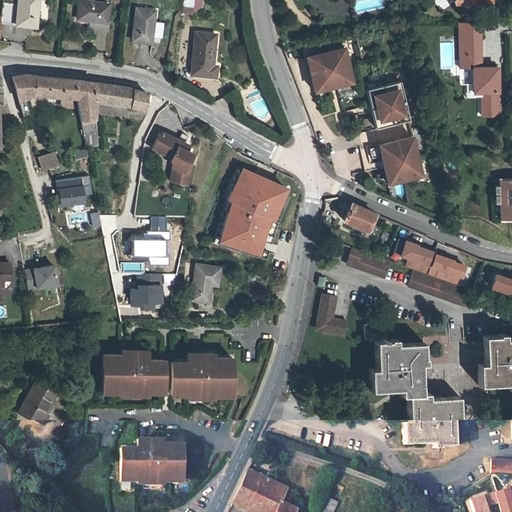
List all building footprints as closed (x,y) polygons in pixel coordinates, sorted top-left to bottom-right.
[(6,4),(3,23),(32,27),(34,0),(20,0),(20,5),(6,4)] [(182,0),(181,13),(192,13),(192,0),(182,0)] [(109,10),(80,6),(78,20),(107,24),(109,10)] [(155,23),(155,11),(138,9),(136,40),(153,42),(153,35),(162,36),(163,23),(155,23)] [(476,64),(476,80),(476,88),(485,88),(485,92),(484,105),(500,105),(501,64),(483,64),(484,30),(463,30),(462,64),(476,64)] [(217,38),(196,36),(193,77),(217,80),(218,69),(214,68),(217,38)] [(348,46),(307,55),(315,92),(356,83),(348,46)] [(26,97),(33,94),(47,95),(75,99),(75,80),(22,74),(21,76),(15,77),(11,75),(22,115),(30,113),(26,97)] [(82,131),(94,127),(91,102),(93,82),(75,80),(75,99),(76,99),(82,131)] [(485,88),(476,88),(476,80),(472,80),(472,92),(485,92),(485,88)] [(403,81),(368,89),(377,127),(412,119),(403,81)] [(93,82),(91,102),(141,108),(143,93),(123,88),(93,82)] [(500,105),(484,105),(484,113),(500,113),(500,105)] [(185,148),(157,134),(152,142),(150,157),(160,159),(161,154),(169,155),(167,161),(172,169),(170,181),(188,185),(191,166),(189,165),(193,156),(187,153),(183,151),(185,148)] [(416,135),(379,143),(388,184),(425,176),(416,135)] [(74,150),(75,158),(88,156),(86,148),(74,150)] [(243,160),(223,151),(209,182),(229,191),(243,160)] [(53,152),(38,157),(42,170),(49,167),(57,165),(53,152)] [(84,203),(82,188),(92,187),(90,177),(56,182),(57,191),(59,191),(61,206),(84,203)] [(460,178),(451,178),(451,188),(460,188),(460,178)] [(511,178),(497,179),(497,188),(497,195),(498,198),(498,205),(498,219),(511,218),(511,178)] [(374,211),(350,201),(343,218),(366,228),(374,211)] [(290,209),(288,223),(296,226),(299,211),(290,209)] [(89,212),(91,226),(100,225),(98,210),(89,212)] [(263,217),(250,211),(248,219),(245,229),(258,233),(263,217)] [(243,235),(248,220),(226,213),(222,227),(217,241),(242,250),(246,241),(239,239),(240,234),(243,235)] [(167,263),(167,215),(150,215),(150,236),(131,236),(131,258),(149,258),(149,263),(167,263)] [(464,266),(452,261),(452,260),(433,253),(434,252),(416,246),(416,244),(404,240),(399,255),(408,258),(405,266),(411,268),(455,284),(458,275),(460,276),(464,266)] [(354,265),(382,275),(388,260),(359,249),(359,250),(357,250),(351,247),(348,257),(355,260),(354,265)] [(346,262),(354,265),(355,260),(348,257),(346,262)] [(218,265),(195,262),(189,297),(207,300),(209,282),(215,283),(218,265)] [(10,263),(0,263),(0,300),(3,300),(2,289),(4,289),(4,281),(10,281),(10,263)] [(56,266),(25,270),(28,290),(59,286),(56,266)] [(455,284),(411,268),(405,284),(462,304),(468,288),(455,284)] [(489,291),(511,299),(511,274),(497,269),(489,291)] [(162,304),(162,275),(138,275),(138,289),(131,290),(132,306),(140,306),(141,311),(154,310),(154,304),(162,304)] [(313,316),(319,324),(320,325),(342,330),(345,316),(329,313),(333,291),(319,288),(313,316)] [(384,316),(361,317),(361,332),(384,332),(384,316)] [(387,333),(371,334),(373,367),(368,367),(369,383),(404,382),(406,422),(401,422),(402,438),(438,436),(439,439),(453,439),(451,405),(457,405),(456,390),(421,391),(418,349),(422,349),(421,335),(388,336),(387,333)] [(491,333),(476,334),(478,367),(472,368),(473,383),(509,382),(511,421),(504,422),(505,437),(511,436),(511,334),(491,336),(491,333)] [(146,358),(146,349),(119,349),(119,354),(100,354),(100,393),(118,393),(118,396),(146,395),(146,392),(162,392),(162,357),(146,358)] [(212,395),(232,395),(232,355),(212,356),(212,351),(185,351),(185,360),(170,360),(169,395),(184,395),(184,398),(212,398),(212,395)] [(41,410),(47,389),(27,383),(17,418),(42,425),(46,412),(41,410)] [(134,447),(118,447),(118,481),(134,481),(134,484),(162,484),(162,481),(182,482),(181,442),(161,442),(161,438),(134,437),(134,447)] [(511,477),(511,463),(502,462),(490,461),(489,474),(511,477)] [(254,511),(270,478),(246,467),(230,503),(249,511),(254,511)] [(292,488),(270,478),(254,511),(293,511),(296,508),(285,503),(292,488)] [(499,511),(492,491),(465,500),(468,511),(499,511)] [(333,511),(338,502),(329,497),(321,511),(333,511)]
